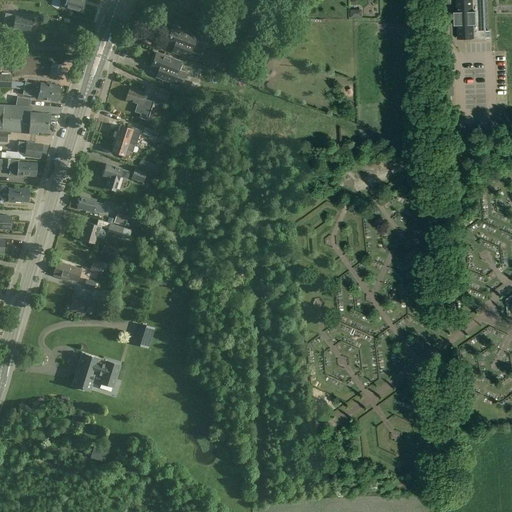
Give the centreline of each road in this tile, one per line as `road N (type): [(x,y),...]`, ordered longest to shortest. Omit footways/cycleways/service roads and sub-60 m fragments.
road 1 (secondary): [(0,370),(118,0)]
road 2 (unknown): [(455,57),(457,109),(468,117),(485,110),(486,61),(478,57)]
